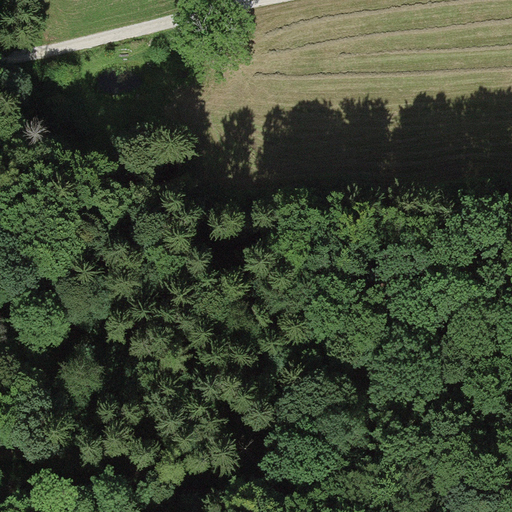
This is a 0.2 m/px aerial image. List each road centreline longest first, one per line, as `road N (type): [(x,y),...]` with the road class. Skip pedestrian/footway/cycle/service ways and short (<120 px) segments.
road 1 (track): [(0,459),(300,493),(354,511)]
road 2 (track): [(273,0),(0,63)]
